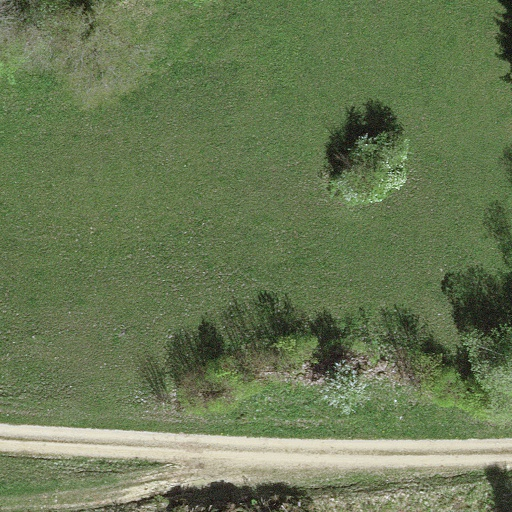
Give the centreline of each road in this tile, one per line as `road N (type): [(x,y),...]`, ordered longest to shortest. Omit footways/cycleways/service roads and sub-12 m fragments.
road 1 (track): [(242,450),(511,455)]
road 2 (track): [(0,437),(242,450)]
